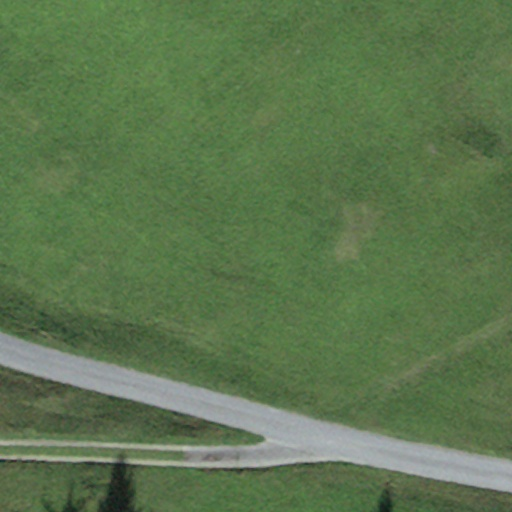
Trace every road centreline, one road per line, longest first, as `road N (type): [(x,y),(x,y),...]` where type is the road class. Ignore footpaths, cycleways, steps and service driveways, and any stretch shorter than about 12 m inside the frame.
road 1 (unclassified): [(511,477),(447,475),(0,347)]
road 2 (track): [(0,452),(266,456),(311,436)]
